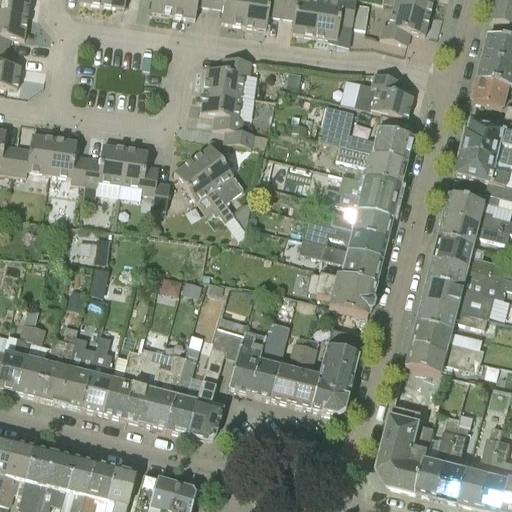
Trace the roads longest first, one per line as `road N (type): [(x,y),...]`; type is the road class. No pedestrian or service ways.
road 1 (residential): [(328,468),(365,427),(449,88)]
road 2 (residential): [(449,88),(373,67),(182,47)]
road 3 (residential): [(239,478),(0,418)]
road 4 (residential): [(57,118),(153,130),(171,116),(182,47)]
